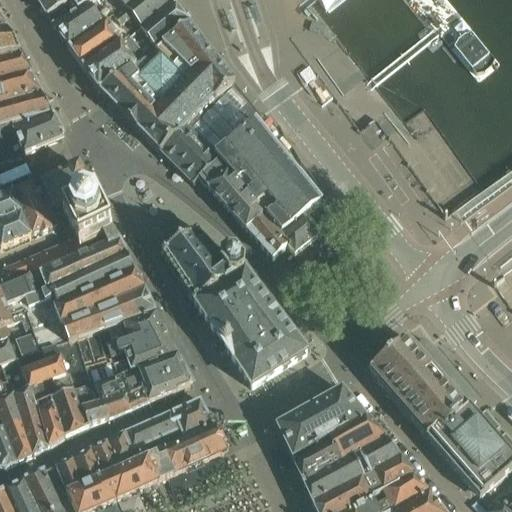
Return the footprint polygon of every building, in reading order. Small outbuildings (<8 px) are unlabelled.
[(77,16),(67,0),(35,0),(47,19),(64,9),(71,20),(77,16)] [(67,0),(77,16),(71,20),(53,30),(68,51),(103,29),(114,22),(100,5),(96,0),(67,0)] [(106,0),(100,5),(114,22),(115,23),(144,0),(106,0)] [(144,0),(115,23),(130,42),(139,35),(171,7),(165,0),(144,0)] [(316,0),(326,12),(341,0),(316,0)] [(171,7),(139,35),(154,54),(145,61),(147,63),(155,56),(162,51),(188,28),(171,7)] [(84,73),(130,42),(114,22),(103,29),(68,51),(84,73)] [(0,42),(8,40),(0,24),(0,42)] [(155,56),(147,63),(132,74),(119,83),(118,82),(101,93),(99,95),(105,102),(122,118),(121,119),(136,134),(137,133),(159,156),(185,130),(214,101),(215,102),(234,86),(188,28),(162,51),(155,56)] [(472,32),(453,47),(477,75),(495,59),(472,32)] [(0,42),(0,66),(20,61),(8,40),(0,42)] [(130,42),(84,73),(83,74),(98,95),(99,95),(101,93),(118,82),(119,83),(132,74),(147,63),(145,61),(130,42)] [(20,61),(0,66),(0,88),(31,81),(20,61)] [(0,111),(42,101),(31,81),(0,88),(0,111)] [(214,101),(185,130),(214,159),(215,158),(255,126),(262,121),(234,86),(215,102),(214,101)] [(42,101),(0,111),(0,134),(52,120),(53,120),(42,101)] [(52,120),(0,134),(0,168),(60,143),(62,139),(58,130),(52,120)] [(219,165),(199,183),(206,191),(207,190),(222,176),(224,170),(246,196),(264,218),(269,224),(274,231),(281,239),(307,218),(320,207),(307,190),(314,185),(294,161),(292,163),(289,160),(291,158),(278,143),(272,148),(255,126),(215,158),(219,165)] [(214,159),(185,130),(159,156),(160,157),(160,156),(193,189),(199,183),(219,165),(215,158),(214,159)] [(55,213),(93,195),(79,170),(79,169),(78,169),(58,177),(59,178),(39,186),(40,187),(33,190),(32,189),(13,197),(32,241),(31,242),(51,234),(59,230),(62,228),(55,213)] [(222,176),(207,190),(246,234),(264,218),(246,196),(224,170),(222,176)] [(93,196),(93,195),(55,213),(62,228),(64,227),(65,229),(68,227),(71,233),(75,241),(83,257),(118,244),(112,235),(114,234),(110,226),(106,217),(102,209),(101,209),(97,201),(95,202),(92,197),(93,196)] [(13,197),(0,202),(0,248),(2,254),(31,242),(32,241),(13,197)] [(264,218),(246,234),(251,239),(272,263),(285,252),(276,242),(281,239),(274,231),(269,224),(264,218)] [(307,218),(281,239),(276,242),(285,252),(287,251),(294,259),(321,237),(307,218)] [(194,236),(160,254),(178,283),(193,308),(194,307),(211,331),(211,332),(233,365),(233,364),(250,389),(249,389),(251,392),(252,392),(255,391),(255,390),(307,358),(243,275),(244,273),(230,256),(218,266),(194,236)] [(72,244),(40,258),(46,272),(83,257),(75,241),(72,243),(72,244)] [(10,287),(0,290),(0,296),(6,310),(126,259),(118,244),(83,257),(46,272),(10,287)] [(46,272),(40,258),(5,273),(10,287),(46,272)] [(126,259),(6,310),(13,327),(21,323),(28,340),(52,330),(144,295),(131,270),(126,259)] [(154,317),(144,295),(52,330),(61,351),(61,352),(154,317)] [(0,332),(6,329),(13,327),(6,310),(0,296),(0,332)] [(61,352),(61,351),(16,364),(28,394),(58,384),(55,375),(98,359),(113,354),(111,348),(120,345),(122,350),(149,340),(155,338),(154,336),(162,332),(154,317),(61,352)] [(6,329),(0,332),(0,342),(10,339),(6,329)] [(114,358),(113,354),(98,359),(55,375),(58,384),(68,380),(75,396),(121,380),(177,359),(162,332),(154,336),(155,338),(149,340),(122,350),(124,355),(114,358)] [(474,406),(475,405),(476,404),(476,403),(475,402),(475,400),(428,345),(427,345),(424,344),(420,345),(415,350),(407,341),(368,375),(426,441),(438,431),(444,438),(450,432),(452,425),(466,414),(474,407),(474,406)] [(0,370),(15,364),(8,347),(0,350),(0,370)] [(177,359),(121,380),(128,396),(142,391),(184,374),(177,359)] [(16,364),(15,364),(0,370),(2,374),(7,388),(34,460),(49,453),(34,411),(28,394),(16,364)] [(191,387),(184,374),(142,391),(148,407),(177,396),(189,391),(191,387)] [(58,384),(28,394),(34,411),(51,405),(53,413),(65,443),(89,432),(82,414),(79,415),(72,397),(75,396),(68,380),(58,384)] [(121,380),(75,396),(72,397),(79,415),(82,414),(101,407),(107,425),(129,415),(130,416),(148,407),(142,391),(128,396),(121,380)] [(7,388),(0,391),(0,471),(5,474),(34,460),(7,388)] [(327,445),(366,423),(342,393),(275,430),(278,436),(292,464),(327,445)] [(49,453),(65,443),(53,413),(51,405),(34,411),(49,453)] [(215,433),(200,405),(143,429),(158,458),(215,433)] [(89,432),(107,425),(101,407),(82,414),(89,432)] [(484,434),(466,414),(452,425),(450,432),(444,438),(438,431),(426,441),(447,466),(484,434)] [(381,440),(366,423),(327,445),(337,463),(381,440)] [(143,429),(124,438),(138,467),(156,459),(158,458),(143,429)] [(215,433),(158,458),(156,459),(167,483),(228,457),(215,433)] [(484,434),(447,466),(463,484),(500,452),(484,434)] [(138,467),(124,438),(107,447),(119,475),(138,467)] [(337,463),(327,445),(292,464),(303,487),(384,445),(381,440),(337,463)] [(399,463),(384,445),(303,487),(313,508),(364,482),(370,479),(399,463)] [(107,447),(90,455),(102,482),(119,475),(107,447)] [(511,473),(511,466),(500,452),(463,484),(479,502),(511,473)] [(102,482),(90,455),(73,464),(85,490),(102,482)] [(102,482),(85,490),(67,498),(73,511),(101,511),(167,483),(156,459),(138,467),(119,475),(102,482)] [(415,481),(399,463),(370,479),(364,482),(313,508),(314,511),(354,511),(381,498),(414,481),(415,481)] [(73,464),(62,469),(56,471),(67,498),(85,490),(73,464)] [(60,511),(52,494),(44,476),(24,485),(35,511),(60,511)] [(402,511),(429,498),(414,481),(381,498),(354,511),(402,511)] [(35,511),(24,485),(12,491),(4,495),(10,511),(35,511)] [(10,511),(4,495),(0,496),(0,511),(10,511)] [(429,498),(402,511),(439,511),(438,510),(429,497),(429,498)]
